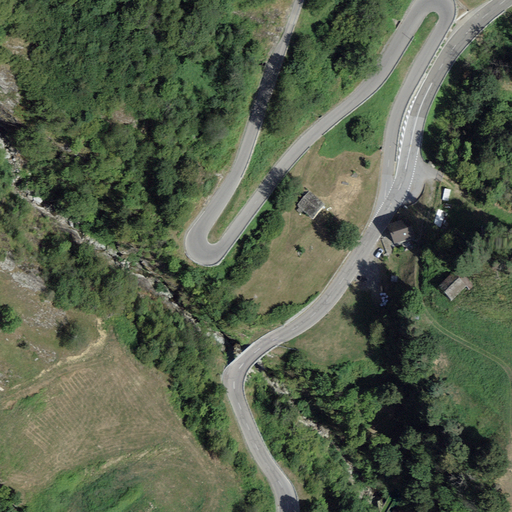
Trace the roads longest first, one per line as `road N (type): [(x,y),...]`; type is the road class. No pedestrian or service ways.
road 1 (unclassified): [(390,208),(395,116),(445,19),(444,6),(429,1),(375,80),(292,154),(226,243),(208,255),(197,247),(239,167),(298,0)]
road 2 (tertiary): [(288,511),(237,401),(235,374),(323,305),(390,208)]
road 3 (track): [(382,511),(405,474),(403,464),(363,441),(367,390),(390,375),(376,341),(372,265),(361,252)]
road 4 (track): [(407,162),(433,190),(419,294),(427,314),(511,376)]
road 5 (tertiary): [(390,208),(417,113),(441,66),(507,0)]
